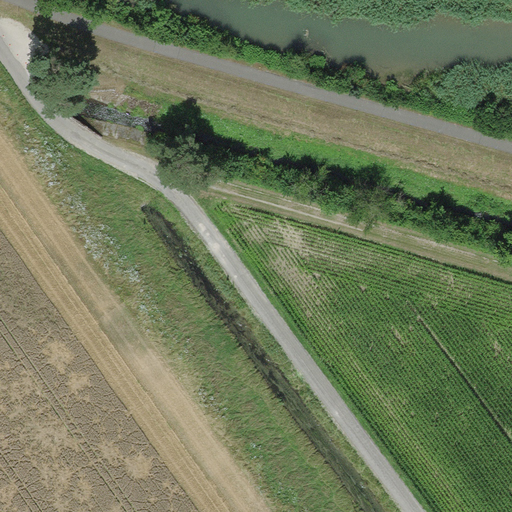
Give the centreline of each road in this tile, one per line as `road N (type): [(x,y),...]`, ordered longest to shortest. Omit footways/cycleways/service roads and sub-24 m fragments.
road 1 (track): [(0,44),(46,111),(81,139),(150,173),(205,226),(411,511)]
road 2 (track): [(14,0),(104,37),(511,148)]
road 3 (track): [(511,266),(150,173)]
